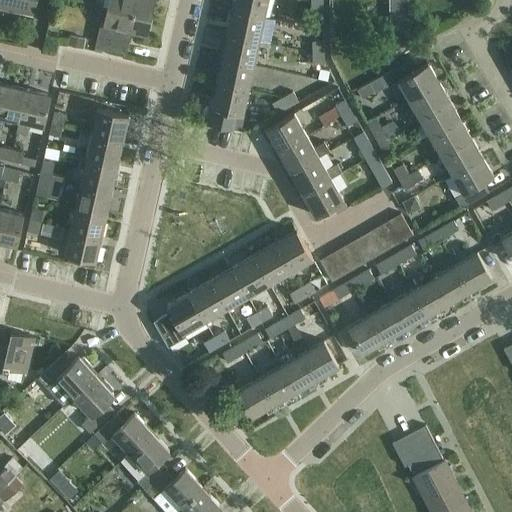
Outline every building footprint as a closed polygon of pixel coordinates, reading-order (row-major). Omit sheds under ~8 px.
[(0,0),(0,6),(32,14),(34,0),(0,0)] [(109,0),(108,7),(149,16),(152,0),(109,0)] [(264,17),(267,0),(235,0),(233,10),(264,17)] [(310,0),(311,13),(323,13),(322,0),(310,0)] [(145,34),(149,16),(108,7),(104,24),(100,23),(94,47),(126,54),(131,31),(145,34)] [(275,19),(264,17),(233,10),(228,34),(259,41),(270,43),(275,19)] [(253,65),(259,41),(228,34),(222,58),(253,65)] [(68,35),(66,45),(82,49),(84,38),(68,35)] [(323,40),(312,41),(312,64),(324,64),(323,40)] [(248,89),(253,65),(222,58),(217,82),(248,89)] [(409,99),(439,81),(428,62),(417,68),(412,58),(384,74),(390,84),(398,80),(409,99)] [(341,59),(334,63),(338,70),(345,66),(341,59)] [(420,117),(450,100),(439,81),(409,99),(420,117)] [(243,114),(248,89),(217,82),(212,107),(243,114)] [(19,120),(26,89),(2,83),(0,91),(0,127),(2,128),(5,117),(19,120)] [(370,83),(357,90),(361,98),(374,90),(370,83)] [(27,135),(30,122),(44,125),(51,94),(26,89),(19,120),(16,132),(27,135)] [(293,91),(272,103),(278,113),(298,101),(293,91)] [(341,115),(351,109),(345,99),(335,105),(341,115)] [(431,136),(461,118),(450,100),(420,117),(431,136)] [(92,132),(123,139),(128,114),(97,107),(92,132)] [(351,109),(341,115),(347,125),(357,120),(351,109)] [(52,123),(63,125),(65,113),(54,111),(52,123)] [(279,150),(307,135),(294,112),(266,128),(279,150)] [(441,154),(471,137),(461,118),(431,136),(441,154)] [(60,137),(63,125),(52,123),(49,134),(60,137)] [(378,142),(388,136),(382,126),(372,131),(378,142)] [(117,163),(123,139),(92,132),(86,156),(117,163)] [(324,141),(314,147),(307,135),(279,150),(291,172),(319,156),(329,150),(324,141)] [(388,136),(378,142),(384,152),(393,146),(388,136)] [(452,173),(482,156),(471,137),(441,154),(452,173)] [(365,158),(375,152),(370,143),(360,149),(365,158)] [(0,157),(10,160),(12,149),(1,146),(0,150),(0,157)] [(10,160),(22,163),(24,152),(12,149),(10,160)] [(375,152),(365,158),(372,170),(382,164),(375,152)] [(112,187),(117,163),(86,156),(81,180),(112,187)] [(337,163),(326,169),(319,156),(291,172),(303,193),(331,177),(331,178),(341,172),(337,163)] [(482,156),(452,173),(463,192),(455,197),(461,207),(489,191),(483,181),(493,175),(482,156)] [(41,171),(52,173),(54,162),(43,159),(41,171)] [(399,179),(409,173),(403,163),(393,169),(399,179)] [(0,177),(6,179),(8,168),(0,166),(0,177)] [(8,168),(6,179),(17,182),(20,171),(8,168)] [(46,198),(52,173),(41,171),(35,195),(46,198)] [(399,179),(405,189),(415,184),(409,173),(399,179)] [(344,199),(331,178),(331,177),(303,193),(316,215),(344,199)] [(66,178),(64,186),(72,188),(74,180),(66,178)] [(107,211),(112,187),(81,180),(76,204),(107,211)] [(508,199),(511,196),(511,185),(503,191),(508,199)] [(490,209),(508,199),(503,191),(485,201),(490,209)] [(415,196),(403,202),(409,213),(416,210),(418,203),(415,196)] [(101,235),(107,211),(76,204),(70,228),(101,235)] [(0,208),(0,240),(17,245),(24,214),(0,208)] [(30,219),(41,222),(44,210),(32,208),(30,219)] [(42,231),(63,234),(67,212),(46,209),(42,231)] [(390,218),(403,240),(413,234),(401,212),(390,218)] [(393,245),(403,240),(390,218),(381,224),(393,245)] [(38,233),(41,222),(30,219),(27,231),(38,233)] [(439,239),(457,229),(452,220),(434,231),(439,239)] [(383,251),(393,245),(381,224),(370,230),(383,251)] [(95,260),(101,235),(70,228),(65,253),(95,260)] [(275,242),(290,270),(313,257),(297,230),(275,242)] [(373,257),(383,251),(370,230),(360,236),(373,257)] [(511,257),(511,230),(500,237),(511,257)] [(422,249),(439,239),(434,231),(417,240),(422,249)] [(363,263),(373,257),(360,236),(350,242),(363,263)] [(24,249),(37,252),(40,240),(27,237),(24,249)] [(269,282),(290,270),(275,242),(253,255),(269,282)] [(353,269),(363,263),(350,242),(340,247),(353,269)] [(397,264),(414,254),(409,245),(392,255),(397,264)] [(343,275),(353,269),(340,247),(330,253),(343,275)] [(453,265),(468,290),(490,277),(476,252),(453,265)] [(332,281),(343,275),(330,253),(320,259),(332,281)] [(247,295),(269,282),(253,255),(232,267),(247,295)] [(379,274),(397,264),(392,255),(374,265),(379,274)] [(447,302),(468,290),(453,265),(432,277),(447,302)] [(226,307),(247,295),(232,267),(210,280),(226,307)] [(350,280),(355,288),(374,277),(369,269),(350,280)] [(426,314),(447,302),(432,277),(411,289),(426,314)] [(204,320),(226,307),(210,280),(189,292),(204,320)] [(305,296),(316,290),(310,280),(300,286),(305,296)] [(339,298),(355,288),(350,280),(334,289),(339,298)] [(295,302),(305,296),(300,286),(289,292),(295,302)] [(405,326),(426,314),(411,289),(390,301),(405,326)] [(183,332),(204,320),(189,292),(167,305),(170,311),(182,332),(183,332)] [(384,338),(405,326),(390,301),(369,313),(384,338)] [(273,315),(267,305),(265,302),(258,306),(256,303),(253,304),(257,311),(262,321),(273,315)] [(257,311),(255,312),(251,306),(243,311),(252,327),(262,321),(257,311)] [(281,320),(286,328),(305,317),(300,308),(287,316),(281,320)] [(170,311),(153,321),(168,346),(186,336),(183,332),(182,332),(170,311)] [(362,351),(384,338),(369,313),(347,326),(362,351)] [(270,337),(286,328),(281,320),(279,320),(265,329),(270,337)] [(214,336),(220,346),(230,340),(224,330),(214,336)] [(23,382),(33,337),(10,332),(8,341),(0,338),(0,366),(9,368),(7,379),(23,382)] [(239,344),(244,352),(263,341),(258,333),(239,344)] [(209,352),(220,346),(214,336),(204,342),(209,352)] [(300,353),(315,378),(337,366),(322,341),(300,353)] [(228,362),(244,352),(239,344),(223,353),(228,362)] [(294,391),(315,378),(300,353),(279,365),(294,391)] [(72,397),(97,374),(82,358),(80,360),(78,357),(70,364),(61,355),(28,385),(37,394),(55,378),(72,397)] [(273,403),(294,391),(279,365),(258,378),(273,403)] [(97,374),(72,397),(89,415),(80,424),(88,433),(113,411),(104,402),(112,395),(110,393),(112,391),(97,374)] [(251,415),(273,403),(258,378),(237,390),(251,415)] [(3,412),(0,414),(0,429),(4,433),(14,424),(3,412)] [(128,453),(150,432),(133,414),(123,423),(115,414),(93,434),(101,443),(111,434),(128,453)] [(432,465),(443,460),(425,425),(414,431),(432,465)] [(421,471),(432,465),(414,431),(404,436),(421,471)] [(144,490),(164,470),(166,469),(158,460),(168,451),(150,432),(128,453),(145,471),(135,480),(144,490)] [(412,475),(421,471),(404,436),(393,442),(405,466),(405,465),(407,464),(412,475)] [(41,455),(32,463),(41,472),(50,464),(41,455)] [(27,462),(21,456),(16,460),(23,467),(27,462)] [(12,457),(4,465),(6,467),(13,475),(21,467),(12,457)] [(424,500),(456,483),(444,459),(443,460),(432,465),(421,471),(412,475),(411,476),(424,500)] [(6,467),(0,471),(0,487),(13,475),(6,467)] [(181,507),(202,488),(184,468),(172,479),(164,470),(144,490),(152,499),(164,488),(181,507)] [(58,470),(49,479),(58,488),(67,480),(58,470)] [(0,511),(0,503),(22,484),(13,475),(0,487),(0,511)] [(430,511),(457,511),(469,506),(456,483),(424,500),(430,511)] [(213,511),(219,506),(202,488),(181,507),(185,511),(213,511)]
